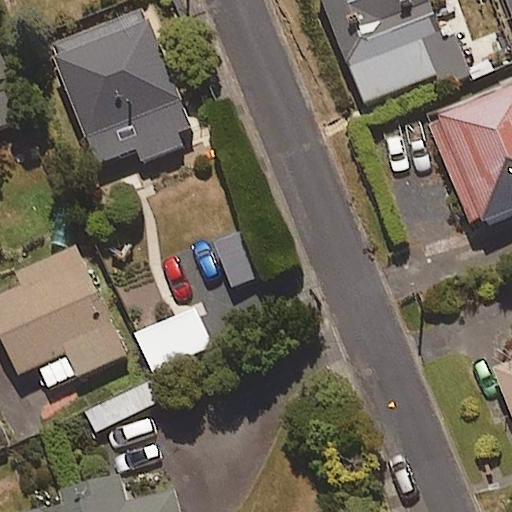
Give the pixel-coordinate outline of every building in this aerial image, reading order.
[(470,76),(456,42),(446,46),(437,23),(428,0),(318,0),(360,105),(434,76),(439,89),(470,76)] [(136,151),(141,163),(191,143),(186,131),(192,129),(144,8),(46,47),(93,167),(136,151)] [(0,134),(28,122),(0,57),(0,134)] [(474,230),(511,214),(511,82),(427,117),(474,230)] [(261,277),(241,227),(211,239),(193,246),(207,280),(225,273),(231,289),(261,277)] [(78,379),(126,356),(75,248),(13,277),(8,265),(0,268),(0,334),(19,375),(66,353),(78,379)] [(164,366),(210,348),(196,311),(150,329),(164,366)] [(511,362),(495,369),(511,412),(511,362)] [(94,434),(159,403),(150,383),(85,414),(94,434)] [(63,502),(28,511),(179,511),(174,490),(124,503),(118,478),(61,494),(63,502)]
